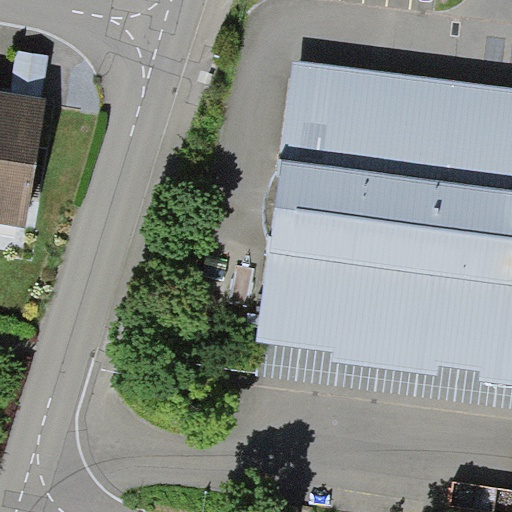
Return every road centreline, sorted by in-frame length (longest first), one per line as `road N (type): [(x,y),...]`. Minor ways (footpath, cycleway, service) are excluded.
road 1 (residential): [(24,511),(175,26)]
road 2 (residential): [(0,6),(175,26)]
